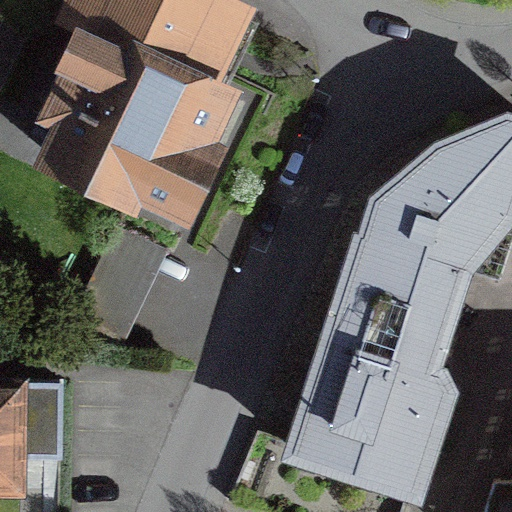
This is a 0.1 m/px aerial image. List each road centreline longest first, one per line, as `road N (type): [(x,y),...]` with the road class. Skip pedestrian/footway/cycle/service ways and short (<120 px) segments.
road 1 (residential): [(388,59),(341,116),(295,200),(164,511)]
road 2 (residential): [(388,59),(511,41)]
